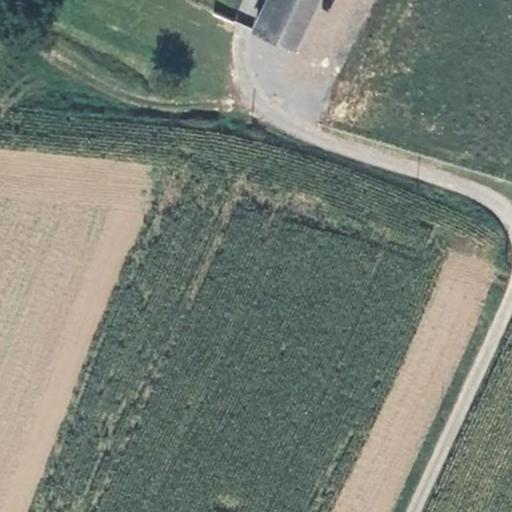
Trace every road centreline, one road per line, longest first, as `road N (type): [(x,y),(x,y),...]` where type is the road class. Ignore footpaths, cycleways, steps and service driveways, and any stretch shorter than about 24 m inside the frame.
road 1 (unclassified): [(511,227),(501,206),(459,186),(276,120),(253,94),(240,60),(250,0)]
road 2 (unclassified): [(411,511),(511,288)]
